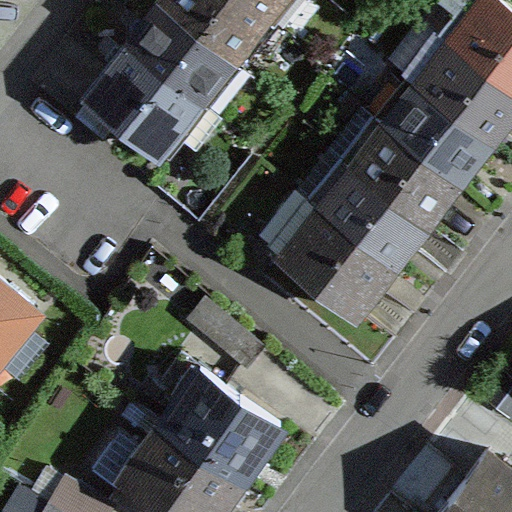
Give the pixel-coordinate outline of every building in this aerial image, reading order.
[(166,0),(158,0),(128,38),(200,94),(232,54),(166,0)] [(250,0),(166,0),(232,54),(266,13),(250,0)] [(250,0),(266,13),(276,0),(250,0)] [(455,0),(470,11),(451,36),(511,82),(511,0),(455,0)] [(511,82),(451,36),(419,77),(491,134),(511,107),(511,82)] [(128,38),(87,89),(159,146),(200,94),(128,38)] [(419,77),(386,118),(458,175),(491,134),(419,77)] [(386,118),(354,158),(426,215),(458,175),(386,118)] [(354,158),(322,201),(394,256),(426,215),(354,158)] [(322,201),(281,253),(353,309),(394,256),(322,201)] [(0,345),(36,303),(0,273),(0,345)] [(206,291),(188,314),(248,363),(266,340),(206,291)] [(241,475),(281,418),(203,363),(163,420),(241,475)] [(173,511),(214,511),(241,475),(163,420),(122,476),(173,511)] [(511,511),(511,465),(487,446),(435,511),(511,511)] [(66,473),(51,498),(74,511),(106,511),(113,501),(66,473)] [(74,511),(51,498),(42,511),(74,511)]
